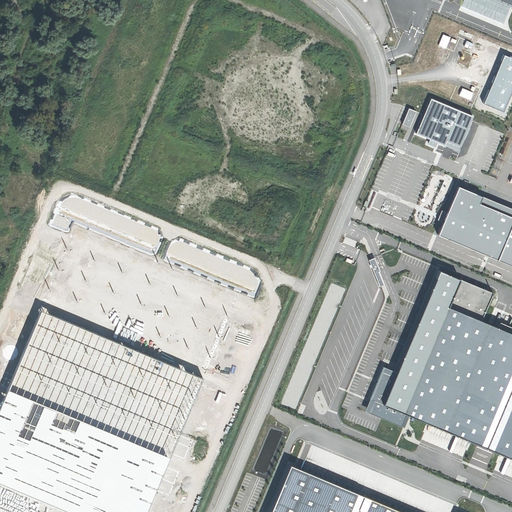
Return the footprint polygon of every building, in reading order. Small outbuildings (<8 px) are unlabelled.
[(450,38),(443,35),(438,45),(446,48),(450,38)] [(511,93),(511,58),(505,55),(484,104),(504,112),(511,93)] [(473,92),(462,88),(459,96),(470,100),(473,92)] [(474,117),(432,99),(417,134),(430,139),(428,144),(436,148),(438,143),(445,146),(447,141),(461,147),(472,120),(474,117)] [(416,111),(409,109),(402,124),(409,127),(416,111)] [(482,197),(459,187),(439,236),(511,266),(511,217),(479,203),(482,197)] [(0,407),(0,485),(64,511),(146,511),(228,315),(67,248),(0,407)] [(377,257),(371,259),(379,286),(384,284),(377,257)] [(494,294),(439,271),(383,404),(410,416),(428,423),(468,440),(478,444),(493,451),(501,454),(511,458),(511,335),(482,322),(494,294)] [(405,511),(290,464),(269,511),(405,511)]
